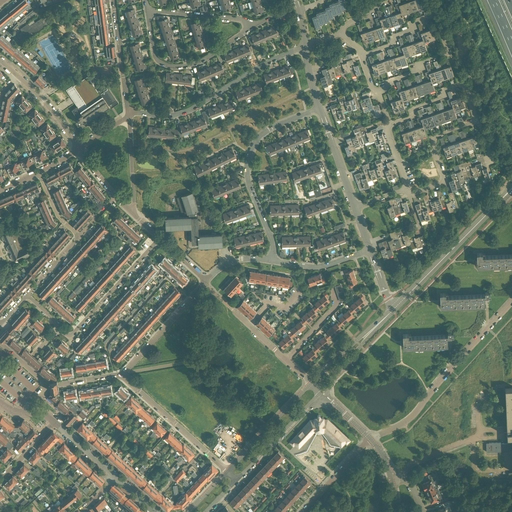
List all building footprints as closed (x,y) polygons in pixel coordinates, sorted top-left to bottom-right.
[(25,0),(22,0),(21,2),(26,9),(30,5),(25,0)] [(334,2),(338,13),(343,11),(342,9),(339,0),(339,1),(334,2)] [(342,9),(347,7),(344,0),(338,0),(339,1),(339,0),(342,9)] [(399,8),(402,15),(407,13),(404,3),(401,4),(399,0),(396,0),(397,1),(399,8)] [(407,13),(413,11),(408,0),(406,0),(407,2),(404,3),(407,13)] [(408,0),(413,11),(418,9),(414,0),(412,0),(411,0),(408,0)] [(414,0),(418,9),(419,12),(424,10),(422,3),(421,1),(421,0),(414,0)] [(21,2),(17,5),(23,12),(26,9),(21,2)] [(232,8),(230,2),(222,4),(224,11),(229,9),(232,8)] [(333,15),(333,14),(338,13),(334,2),(329,4),(330,6),(333,15)] [(17,5),(13,8),(19,15),(23,12),(17,5)] [(262,5),(253,8),(255,14),(261,12),(264,11),(262,5)] [(329,18),(334,16),(333,14),(333,15),(330,6),(325,8),(326,10),(329,18)] [(394,25),(399,23),(395,14),(392,15),(391,10),(392,10),(390,6),(387,7),(388,11),(389,11),(394,25)] [(9,11),(15,18),(19,15),(13,8),(9,11)] [(404,21),(402,15),(399,8),(397,8),(399,12),(395,14),(399,23),(404,21)] [(128,18),(136,15),(134,9),(131,10),(126,11),(128,18)] [(321,11),(325,22),(330,20),(329,18),(326,10),(321,11)] [(9,11),(5,14),(11,21),(15,18),(9,11)] [(320,24),(320,23),(325,22),(321,11),(316,13),(317,15),(320,24)] [(388,27),(394,25),(389,11),(388,11),(386,12),(388,16),(385,17),(388,27)] [(5,14),(1,18),(7,25),(11,21),(5,14)] [(378,15),(378,17),(380,22),(383,29),(388,27),(385,17),(382,18),(380,14),(378,15)] [(46,15),(30,26),(28,23),(20,29),(22,32),(25,37),(26,38),(51,21),(46,15)] [(138,21),(136,15),(128,18),(130,24),(138,21)] [(317,15),(312,17),(316,27),(321,25),(320,23),(320,24),(317,15)] [(385,36),(383,29),(380,22),(378,17),(375,18),(377,25),(375,25),(376,28),(380,38),(385,36)] [(164,19),(159,20),(161,27),(169,24),(167,18),(164,19)] [(138,21),(130,24),(131,30),(140,27),(138,21)] [(193,30),(201,27),(199,21),(196,22),(191,23),(193,30)] [(365,32),(369,41),(374,40),(369,26),(368,21),(365,22),(366,27),(367,26),(369,30),(365,32)] [(171,30),(169,24),(161,27),(163,33),(171,30)] [(374,40),(380,38),(376,28),(373,29),(372,25),(369,26),(374,40)] [(429,41),(435,39),(430,25),(427,26),(429,30),(426,31),(429,41)] [(269,28),(272,36),(278,34),(276,29),(275,26),(269,28)] [(142,33),(140,27),(131,30),(133,36),(139,35),(139,34),(142,33)] [(203,33),(201,27),(193,30),(195,36),(203,33)] [(272,36),(269,28),(263,31),(266,39),(272,36)] [(363,43),(369,41),(365,32),(363,33),(361,29),(359,30),(363,43)] [(165,39),(173,36),(171,30),(163,33),(165,39)] [(424,43),(429,41),(426,31),(423,32),(422,30),(420,31),(421,33),(424,43)] [(266,39),(263,31),(257,33),(260,41),(266,39)] [(205,39),(203,33),(195,36),(197,42),(205,39)] [(251,36),(252,38),(252,39),(254,44),(260,41),(257,33),(251,36)] [(421,40),(417,41),(421,51),(426,49),(424,43),(421,33),(420,33),(421,35),(419,36),(421,40)] [(175,42),(173,36),(165,39),(167,45),(175,42)] [(0,44),(0,45),(3,48),(9,41),(5,38),(0,44)] [(415,53),(421,51),(417,41),(414,42),(413,38),(410,39),(415,53)] [(199,48),(202,47),(207,46),(205,39),(197,42),(199,48)] [(415,53),(410,39),(408,40),(410,44),(406,45),(410,55),(415,53)] [(13,45),(9,41),(3,48),(7,52),(13,45)] [(169,51),(177,49),(175,42),(167,45),(169,51)] [(405,57),(410,55),(406,45),(404,46),(402,42),(400,43),(400,45),(405,57)] [(132,52),(140,49),(138,43),(135,44),(130,46),(132,52)] [(242,47),(245,55),(251,52),(249,47),(248,44),(242,47)] [(7,52),(11,55),(17,48),(13,45),(7,52)] [(405,57),(400,45),(397,46),(399,51),(400,51),(401,55),(398,56),(402,65),(407,64),(405,57)] [(236,49),(239,57),(245,55),(242,47),(236,49)] [(15,58),(21,51),(17,48),(11,55),(15,58)] [(396,67),(402,65),(398,56),(395,57),(394,53),(395,52),(393,48),(390,49),(391,53),(396,67)] [(142,56),(140,49),(132,52),(134,58),(142,56)] [(179,55),(177,49),(169,51),(171,58),(176,56),(179,55)] [(239,57),(236,49),(230,51),(233,59),(239,57)] [(15,58),(19,61),(24,54),(21,51),(15,58)] [(233,59),(230,51),(224,54),(225,57),(227,62),(233,59)] [(380,57),(386,71),(391,69),(388,59),(384,60),(383,56),(384,56),(382,52),(379,53),(380,57)] [(375,54),(377,59),(378,58),(380,62),(377,63),(380,73),(386,71),(380,57),(379,53),(375,54)] [(391,69),(396,67),(391,53),(389,54),(391,58),(388,59),(391,69)] [(19,61),(22,64),(28,58),(24,54),(19,61)] [(375,75),(380,73),(377,63),(374,64),(372,60),(373,60),(372,55),(368,56),(371,65),(375,75)] [(470,55),(463,58),(466,68),(468,67),(471,77),(476,75),(472,64),(473,64),(470,55)] [(136,64),(144,62),(142,56),(134,58),(136,64)] [(340,75),(349,71),(346,62),(343,63),(341,57),(335,59),(340,75)] [(32,61),(28,58),(22,64),(26,68),(31,63),(32,61)] [(335,59),(329,61),(331,67),(328,68),(331,78),(336,76),(340,75),(335,59)] [(346,62),(349,71),(351,77),(361,73),(358,64),(354,65),(352,59),(346,61),(346,62)] [(444,68),(448,77),(454,75),(449,61),(446,62),(448,66),(444,68)] [(146,68),(144,62),(136,64),(138,71),(143,69),(146,68)] [(214,65),(218,73),(224,70),(226,69),(224,64),(222,65),(220,62),(214,65)] [(432,83),(437,81),(434,71),(431,72),(429,68),(430,67),(429,63),(425,65),(429,76),(432,83)] [(208,67),(212,75),(218,73),(214,65),(208,67)] [(437,70),(434,71),(437,81),(443,79),(438,65),(435,66),(437,70)] [(443,79),(448,77),(444,68),(441,69),(441,66),(440,65),(438,65),(443,79)] [(38,69),(34,66),(30,71),(34,74),(38,69)] [(291,74),(290,73),(294,71),(292,67),(289,68),(288,66),(281,68),(285,76),(291,74)] [(212,75),(208,67),(203,70),(206,78),(212,75)] [(285,76),(281,68),(276,70),(279,78),(285,76)] [(333,83),(331,78),(328,68),(327,68),(321,70),(324,76),(320,78),(323,87),(333,83)] [(206,78),(203,70),(197,72),(198,75),(200,80),(206,78)] [(279,78),(276,70),(270,72),(273,80),(279,78)] [(34,81),(38,84),(44,78),(40,74),(40,75),(38,72),(33,77),(36,79),(34,81)] [(266,83),(273,80),(270,72),(264,75),(265,78),(264,78),(265,78),(262,79),(264,84),(266,83)] [(185,75),(184,83),(191,84),(193,84),(194,78),(192,77),(192,76),(185,75)] [(78,87),(70,93),(78,106),(72,110),(74,114),(73,115),(78,124),(80,123),(83,127),(89,123),(88,121),(109,107),(111,108),(119,103),(106,84),(97,89),(88,76),(76,84),(78,87)] [(429,92),(434,90),(432,83),(429,76),(427,76),(428,81),(425,82),(429,92)] [(48,82),(44,78),(38,84),(41,88),(48,82)] [(136,86),(145,84),(143,78),(140,78),(134,80),(136,86)] [(424,94),(429,92),(425,82),(422,83),(421,79),(419,80),(424,94)] [(418,95),(424,94),(419,80),(416,80),(418,85),(415,86),(418,95)] [(402,101),(407,100),(408,99),(404,89),(401,91),(399,86),(400,85),(399,82),(395,83),(397,87),(398,89),(402,101)] [(253,85),(256,93),(263,91),(262,88),(264,88),(263,83),(260,84),(260,83),(253,85)] [(408,99),(413,97),(408,83),(406,84),(407,88),(404,89),(408,99)] [(410,83),(408,83),(413,97),(418,95),(415,86),(412,87),(410,83)] [(21,90),(14,84),(11,88),(16,93),(17,91),(18,93),(21,90)] [(70,93),(78,87),(76,84),(67,90),(70,93)] [(147,90),(145,84),(136,86),(138,92),(147,90)] [(256,93),(253,85),(247,87),(251,95),(256,93)] [(251,95),(247,87),(242,89),(245,98),(251,95)] [(7,92),(12,96),(14,97),(16,95),(15,94),(16,93),(11,88),(7,92)] [(456,99),(459,109),(460,108),(465,107),(458,88),(455,89),(459,98),(456,99)] [(245,98),(242,89),(235,92),(236,94),(233,95),(236,101),(238,100),(245,98)] [(405,108),(402,101),(398,89),(395,90),(396,95),(397,95),(399,99),(395,100),(399,110),(405,108)] [(148,96),(147,90),(138,92),(140,98),(148,96)] [(357,107),(361,106),(360,101),(356,90),(350,92),(352,98),(349,100),(352,109),(357,107)] [(449,99),(451,103),(454,111),(458,109),(459,109),(456,99),(453,100),(451,96),(452,95),(451,91),(447,92),(449,97),(449,99)] [(360,101),(361,106),(362,106),(364,111),(373,108),(376,117),(382,115),(378,104),(373,106),(368,92),(362,94),(364,101),(361,102),(360,101)] [(342,109),(343,112),(347,111),(352,109),(349,100),(345,101),(343,95),(337,97),(341,109),(342,109)] [(16,100),(21,106),(27,101),(22,96),(19,99),(18,98),(16,100)] [(148,96),(140,98),(142,105),(147,103),(150,102),(148,96)] [(394,112),(399,110),(395,100),(393,101),(391,97),(389,98),(394,112)] [(226,102),(229,110),(235,108),(233,103),(232,100),(226,102)] [(27,101),(21,106),(27,111),(29,109),(29,108),(31,106),(27,101)] [(229,110),(226,102),(220,104),(223,112),(229,110)] [(454,111),(451,103),(449,104),(450,108),(447,109),(451,119),(456,117),(454,111)] [(214,107),(217,115),(223,112),(220,104),(214,107)] [(336,104),(330,106),(335,121),(345,118),(343,112),(342,109),(341,109),(338,110),(336,104)] [(445,121),(451,119),(447,109),(444,110),(443,106),(440,107),(445,121)] [(206,113),(206,114),(208,118),(211,117),(217,115),(214,107),(208,109),(209,112),(206,113)] [(440,123),(445,121),(440,107),(438,108),(440,112),(436,113),(440,123)] [(34,119),(39,115),(35,109),(32,112),(31,111),(29,114),(34,119)] [(418,111),(421,121),(424,129),(429,127),(426,117),(423,118),(422,116),(421,114),(422,114),(420,110),(418,111)] [(434,125),(440,123),(436,113),(433,114),(432,110),(430,111),(434,125)] [(429,127),(434,125),(430,111),(427,112),(429,116),(426,117),(429,127)] [(203,115),(204,117),(198,119),(201,127),(207,125),(207,124),(210,123),(208,118),(206,114),(203,115)] [(39,115),(34,119),(39,125),(42,123),(41,122),(44,120),(39,115)] [(192,121),(195,129),(201,127),(198,119),(192,121)] [(195,129),(192,121),(186,124),(189,132),(195,129)] [(426,135),(424,129),(421,121),(419,122),(420,126),(417,128),(421,137),(426,135)] [(41,127),(45,134),(51,129),(47,124),(44,126),(43,125),(41,127)] [(189,132),(186,124),(180,126),(183,134),(189,132)] [(415,139),(421,137),(417,128),(414,129),(413,125),(410,126),(415,139)] [(364,143),(374,140),(370,131),(367,132),(365,126),(359,128),(364,143)] [(410,141),(415,139),(410,126),(408,126),(410,130),(406,131),(410,141)] [(470,133),(471,132),(473,137),(469,138),(473,148),(479,146),(474,133),(477,132),(477,131),(474,132),(472,127),(469,128),(470,133)] [(355,146),(364,143),(359,128),(356,129),(353,130),(355,136),(352,137),(355,146)] [(370,131),(374,140),(376,145),(385,142),(382,133),(378,134),(376,128),(370,130),(370,131)] [(400,129),(405,143),(410,141),(406,131),(404,133),(402,128),(400,129)] [(51,129),(45,134),(50,140),(53,138),(52,137),(55,135),(51,129)] [(300,133),(303,141),(310,138),(308,133),(307,133),(306,130),(300,133)] [(293,135),(296,144),(303,141),(300,133),(293,135)] [(456,153),(462,151),(458,142),(456,143),(454,138),(455,138),(453,134),(450,135),(456,153)] [(296,144),(293,135),(287,138),(290,146),(296,144)] [(451,155),(456,153),(450,135),(448,136),(449,140),(450,140),(451,144),(448,145),(451,155)] [(462,151),(467,150),(463,135),(460,136),(462,140),(458,142),(462,151)] [(467,150),(473,148),(469,138),(466,139),(465,135),(463,135),(467,150)] [(344,146),(347,155),(357,152),(355,146),(352,137),(345,139),(348,145),(344,146)] [(62,138),(56,142),(60,148),(65,144),(63,141),(64,141),(64,140),(63,138),(62,138)] [(290,146),(287,138),(280,141),(283,149),(290,146)] [(274,143),(277,151),(283,149),(280,141),(274,143)] [(54,152),(60,148),(56,142),(50,146),(54,152)] [(444,142),(441,143),(446,157),(451,155),(448,145),(445,146),(444,142)] [(277,151),(274,143),(267,146),(268,149),(270,154),(277,151)] [(41,149),(38,151),(42,159),(47,156),(43,150),(42,150),(41,149)] [(226,152),(230,160),(236,157),(234,152),(233,152),(232,149),(226,152)] [(32,155),(33,158),(35,157),(37,161),(42,159),(38,151),(35,152),(35,154),(32,155)] [(230,160),(226,152),(219,155),(223,163),(230,160)] [(28,155),(24,157),(28,165),(33,163),(31,158),(33,158),(32,155),(28,157),(28,155)] [(213,158),(217,166),(223,163),(219,155),(213,158)] [(23,167),(28,165),(24,157),(21,159),(22,160),(18,161),(19,164),(21,163),(23,167)] [(217,166),(213,158),(207,162),(211,169),(217,166)] [(386,174),(385,170),(380,158),(374,161),(377,167),(373,168),(376,177),(381,176),(386,174)] [(18,161),(12,165),(15,171),(20,169),(18,165),(19,164),(18,161)] [(386,174),(388,180),(397,176),(392,161),(386,163),(388,169),(385,170),(386,174)] [(469,178),(478,175),(475,166),(472,167),(469,161),(464,163),(469,178)] [(201,165),(204,172),(211,169),(207,162),(201,165)] [(322,162),(312,166),(315,174),(322,172),(320,167),(324,166),(322,162)] [(10,174),(15,171),(12,165),(11,163),(8,165),(8,166),(7,167),(10,174)] [(376,177),(373,168),(370,169),(367,163),(361,165),(366,177),(367,181),(372,179),(376,177)] [(469,178),(464,163),(457,165),(460,171),(456,172),(461,187),(463,190),(465,189),(463,184),(470,181),(469,178)] [(475,166),(478,175),(480,181),(485,179),(490,177),(487,168),(483,169),(481,163),(475,165),(475,166)] [(69,175),(73,174),(73,172),(69,164),(64,167),(68,174),(68,173),(69,175)] [(204,172),(201,165),(194,168),(196,171),(195,171),(198,176),(204,172)] [(312,166),(305,168),(308,176),(315,174),(312,166)] [(68,174),(64,167),(60,170),(63,176),(68,174)] [(75,172),(74,172),(74,174),(77,177),(78,176),(79,176),(85,171),(81,167),(75,172)] [(301,179),(308,176),(305,168),(299,171),(301,179)] [(63,176),(60,170),(55,172),(59,179),(63,176)] [(88,176),(85,171),(79,176),(82,180),(88,176)] [(279,172),(280,181),(287,180),(287,174),(286,174),(286,171),(279,172)] [(295,181),(301,179),(299,171),(292,173),(293,176),(295,181)] [(461,187),(456,172),(456,171),(450,174),(452,180),(449,181),(452,190),(461,187)] [(59,179),(55,172),(50,175),(54,181),(59,179)] [(280,181),(279,172),(272,173),(273,182),(280,181)] [(354,174),(356,180),(360,190),(369,186),(367,181),(366,177),(362,178),(360,172),(354,174)] [(273,182),(272,173),(265,174),(266,183),(273,182)] [(266,183),(265,174),(258,175),(258,178),(259,184),(266,183)] [(54,181),(50,175),(45,178),(50,186),(53,184),(54,186),(56,185),(56,183),(55,184),(53,182),(54,181)] [(92,180),(88,176),(82,180),(86,185),(92,180)] [(231,181),(234,189),(241,186),(239,181),(238,181),(237,179),(231,181)] [(86,185),(88,188),(89,189),(95,184),(92,180),(86,185)] [(234,189),(231,181),(224,184),(228,192),(234,189)] [(39,182),(31,186),(34,192),(35,192),(39,201),(43,199),(41,195),(39,196),(38,194),(39,193),(38,193),(40,192),(41,192),(43,191),(39,182)] [(91,190),(92,192),(93,193),(99,188),(95,184),(89,189),(91,190)] [(228,192),(224,184),(218,187),(221,195),(228,192)] [(31,186),(26,188),(29,195),(34,192),(31,186)] [(221,195),(218,187),(211,190),(212,193),(214,198),(221,195)] [(21,190),(24,197),(29,195),(26,188),(21,190)] [(55,197),(62,194),(61,193),(63,193),(61,188),(52,192),(55,197)] [(93,193),(95,196),(94,198),(95,199),(102,193),(99,188),(93,193)] [(314,194),(315,197),(322,195),(320,188),(313,190),(314,194)] [(438,209),(447,206),(446,202),(445,200),(441,189),(436,191),(438,196),(437,196),(438,199),(434,200),(438,209)] [(21,190),(16,193),(19,199),(24,197),(21,190)] [(447,206),(449,212),(459,208),(453,191),(448,193),(449,198),(445,200),(446,202),(447,206)] [(16,193),(10,195),(14,202),(19,199),(16,193)] [(95,206),(100,210),(106,204),(102,203),(101,201),(106,197),(102,193),(95,199),(97,201),(98,203),(98,204),(97,203),(95,206)] [(55,197),(57,203),(64,200),(62,194),(55,197)] [(422,196),(427,209),(428,213),(433,211),(438,209),(434,200),(431,201),(430,199),(429,199),(427,194),(422,196)] [(5,197),(8,204),(14,202),(10,195),(5,197)] [(409,210),(406,201),(402,202),(400,196),(394,198),(400,213),(409,210)] [(5,197),(0,200),(3,206),(8,204),(5,197)] [(324,201),(327,209),(334,206),(332,201),(331,198),(324,201)] [(400,213),(394,198),(388,200),(390,206),(387,207),(390,217),(400,213)] [(40,207),(47,204),(45,199),(36,203),(37,205),(36,205),(37,206),(37,208),(40,207)] [(57,203),(60,208),(67,205),(64,200),(57,203)] [(327,209),(324,201),(318,203),(320,211),(327,209)] [(167,206),(172,222),(172,223),(173,223),(174,223),(188,222),(189,225),(189,228),(191,235),(192,236),(193,236),(208,235),(208,234),(209,234),(210,234),(210,233),(211,233),(211,232),(210,230),(207,220),(207,214),(207,213),(206,213),(206,212),(205,212),(196,213),(193,203),(193,202),(192,202),(191,202),(170,203),(170,204),(169,204),(168,204),(168,205),(167,205),(167,206)] [(320,211),(318,203),(311,205),(314,213),(320,211)] [(430,218),(428,213),(427,209),(423,210),(422,208),(421,208),(420,203),(415,205),(421,222),(425,220),(430,218)] [(42,213),(49,210),(47,204),(40,207),(41,210),(39,211),(39,212),(40,213),(42,212),(42,213)] [(242,207),(245,215),(252,213),(250,207),(249,204),(242,207)] [(60,208),(62,214),(68,209),(67,205),(60,208)] [(314,213),(311,205),(304,208),(305,211),(307,216),(314,213)] [(245,215),(242,207),(236,209),(239,217),(245,215)] [(67,218),(72,213),(68,209),(62,214),(67,218)] [(239,217),(236,209),(229,212),(232,220),(239,217)] [(49,210),(42,213),(44,218),(51,215),(49,210)] [(88,210),(84,214),(89,219),(93,215),(88,210)] [(232,220),(229,212),(222,214),(224,217),(223,217),(225,222),(232,220)] [(86,223),(89,219),(84,214),(80,218),(86,223)] [(47,224),(54,220),(51,215),(44,218),(47,224)] [(113,220),(117,224),(122,219),(118,215),(116,218),(114,216),(112,219),(114,220),(113,220)] [(76,220),(75,220),(82,227),(86,223),(80,218),(77,221),(76,220)] [(126,222),(122,219),(117,224),(119,225),(117,227),(120,229),(126,222)] [(54,220),(47,224),(52,229),(57,223),(54,220)] [(79,231),(82,227),(75,220),(74,222),(72,225),(79,231)] [(126,222),(120,229),(122,231),(123,230),(125,231),(129,226),(126,222)] [(98,229),(103,234),(104,232),(106,233),(108,231),(101,225),(98,229)] [(133,229),(129,226),(125,231),(126,232),(125,234),(127,236),(133,229)] [(59,232),(59,233),(67,240),(71,236),(64,229),(62,231),(62,230),(61,231),(60,229),(58,231),(59,232)] [(101,235),(103,234),(98,229),(94,233),(101,239),(103,237),(101,235)] [(137,233),(133,229),(127,236),(129,238),(128,239),(130,240),(132,238),(137,233)] [(410,243),(407,234),(403,235),(401,229),(395,231),(400,246),(410,243)] [(336,235),(339,243),(346,240),(345,237),(348,235),(347,231),(343,232),(336,235)] [(400,246),(395,231),(389,233),(391,239),(388,240),(391,250),(400,246)] [(407,234),(410,243),(413,252),(423,248),(422,245),(425,244),(422,235),(419,237),(418,236),(415,237),(413,231),(407,233),(407,234)] [(15,261),(17,260),(22,258),(24,258),(28,256),(28,254),(29,254),(25,246),(22,247),(20,243),(22,242),(24,238),(22,235),(19,234),(16,235),(15,233),(11,235),(10,232),(3,235),(3,236),(2,236),(2,238),(4,242),(5,243),(6,242),(8,246),(7,246),(6,248),(8,252),(10,252),(11,252),(12,254),(11,254),(10,256),(12,260),(13,260),(15,260),(15,261)] [(254,233),(256,242),(264,240),(262,235),(261,232),(254,233)] [(58,239),(63,244),(67,240),(59,233),(56,235),(57,236),(56,237),(58,239)] [(101,239),(94,233),(91,237),(96,241),(97,240),(99,241),(101,239)] [(137,233),(132,238),(130,240),(132,242),(133,241),(135,243),(141,236),(137,233)] [(256,242),(254,233),(248,235),(249,243),(256,242)] [(249,243),(248,235),(241,237),(243,245),(249,243)] [(329,237),(332,245),(339,243),(336,235),(329,237)] [(96,241),(91,237),(87,241),(94,246),(96,244),(95,243),(96,241)] [(243,245),(241,237),(234,238),(234,241),(235,247),(243,245)] [(332,245),(329,237),(323,239),(326,247),(332,245)] [(63,244),(58,239),(54,243),(59,248),(63,244)] [(326,247),(323,239),(316,242),(317,245),(319,250),(326,247)] [(378,243),(380,250),(384,259),(393,255),(391,250),(388,240),(378,243)] [(87,241),(84,244),(89,249),(90,248),(92,249),(94,246),(87,241)] [(50,247),(50,248),(56,253),(59,248),(54,243),(50,247)] [(81,248),(87,254),(89,252),(88,251),(89,249),(84,244),(81,248)] [(129,244),(127,247),(126,248),(132,254),(136,250),(129,244)] [(52,257),(56,253),(50,248),(50,247),(49,245),(47,247),(47,246),(47,247),(45,250),(47,251),(46,252),(52,257)] [(87,254),(81,248),(77,252),(82,257),(84,255),(85,256),(87,254)] [(129,258),(132,254),(126,248),(122,252),(129,258)] [(40,255),(40,254),(48,261),(52,257),(46,252),(44,250),(42,253),(42,252),(42,253),(40,252),(39,254),(40,255)] [(41,258),(38,260),(44,265),(48,261),(40,254),(40,255),(39,254),(37,252),(38,252),(36,251),(35,253),(41,258)] [(77,252),(74,256),(80,262),(82,259),(81,258),(82,257),(77,252)] [(125,262),(129,258),(122,252),(120,254),(118,252),(116,254),(120,257),(125,262)] [(511,254),(484,255),(482,256),(482,253),(476,253),(477,266),(511,265),(511,254)] [(74,256),(70,260),(75,264),(77,263),(78,264),(80,262),(74,256)] [(115,260),(122,266),(125,262),(120,257),(119,259),(117,257),(115,260)] [(162,269),(163,268),(164,267),(168,262),(164,258),(161,261),(160,263),(162,265),(160,267),(160,268),(162,269)] [(38,260),(35,265),(40,270),(44,265),(38,260)] [(75,264),(70,260),(67,263),(73,269),(75,267),(74,266),(75,264)] [(118,269),(122,266),(115,260),(114,262),(113,261),(111,263),(112,264),(118,269)] [(163,268),(164,269),(164,270),(166,272),(172,265),(168,262),(164,267),(163,268)] [(71,272),(73,269),(67,263),(63,267),(68,272),(70,270),(71,272)] [(115,273),(118,269),(112,264),(109,267),(108,267),(115,273)] [(35,265),(31,269),(36,274),(40,270),(35,265)] [(111,277),(115,273),(108,267),(109,267),(107,265),(105,267),(103,269),(105,271),(106,272),(111,277)] [(151,265),(148,268),(153,273),(156,269),(157,269),(156,269),(158,267),(157,267),(155,265),(154,266),(151,265)] [(166,272),(168,274),(170,275),(176,269),(172,265),(166,272)] [(60,271),(66,277),(68,275),(67,273),(68,272),(63,267),(60,271)] [(152,275),(153,273),(148,268),(144,272),(151,278),(153,276),(152,275)] [(25,271),(27,273),(33,278),(36,274),(31,269),(29,271),(27,269),(26,270),(25,271)] [(180,272),(176,269),(170,275),(174,279),(180,272)] [(348,278),(355,276),(353,270),(348,272),(347,269),(343,271),(344,273),(346,273),(348,278)] [(64,279),(66,277),(60,271),(56,275),(62,279),(63,278),(64,279)] [(111,277),(106,272),(105,271),(101,275),(108,281),(111,277)] [(144,272),(141,276),(147,282),(149,280),(151,278),(144,272)] [(183,276),(180,272),(174,279),(176,281),(177,279),(179,281),(183,276)] [(27,273),(23,277),(29,282),(33,278),(27,273)] [(314,276),(316,283),(322,281),(322,283),(325,282),(324,278),(321,279),(320,274),(314,276)] [(62,279),(56,275),(53,279),(59,284),(62,282),(60,281),(62,279)] [(104,285),(108,281),(101,275),(98,279),(104,285)] [(141,276),(138,280),(144,286),(146,283),(147,282),(141,276)] [(187,279),(183,276),(179,281),(183,285),(183,284),(184,285),(187,283),(185,282),(187,279)] [(236,276),(232,281),(239,287),(243,283),(236,276)] [(316,283),(314,276),(308,278),(309,283),(307,284),(308,288),(311,287),(311,285),(316,283)] [(355,276),(348,278),(349,284),(348,285),(349,288),(350,287),(352,286),(353,286),(352,284),(357,282),(355,276)] [(23,277),(20,281),(19,282),(25,287),(29,282),(23,277)] [(59,284),(53,279),(50,283),(55,287),(56,285),(57,287),(59,284)] [(98,279),(95,282),(101,288),(104,285),(98,279)] [(21,291),(25,287),(19,282),(20,281),(18,280),(17,281),(14,284),(15,286),(21,291)] [(142,288),(144,286),(138,280),(134,284),(141,290),(142,289),(141,289),(142,288)] [(232,281),(228,285),(235,291),(239,287),(232,281)] [(14,284),(12,282),(10,284),(12,285),(12,286),(10,288),(12,290),(17,295),(21,291),(15,286),(14,284)] [(98,292),(101,288),(95,282),(93,285),(91,286),(98,292)] [(50,283),(46,286),(53,292),(55,290),(53,289),(55,287),(50,283)] [(134,284),(131,287),(137,293),(139,291),(140,292),(141,290),(134,284)] [(224,289),(231,296),(235,291),(228,285),(224,289)] [(46,286),(43,290),(48,295),(49,293),(51,294),(53,292),(46,286)] [(94,296),(98,292),(91,286),(90,288),(88,290),(94,296)] [(134,297),(135,296),(137,293),(131,287),(127,291),(134,297)] [(174,287),(172,289),(171,291),(177,297),(181,293),(174,287)] [(7,292),(6,293),(8,294),(13,299),(17,295),(12,290),(11,291),(10,289),(8,291),(7,291),(6,292),(7,292)] [(87,294),(86,295),(91,300),(94,296),(88,290),(86,292),(87,294)] [(127,291),(124,295),(130,301),(134,297),(127,291)] [(174,300),(177,297),(171,291),(169,292),(167,295),(174,300)] [(324,295),(319,299),(324,305),(329,301),(326,297),(328,295),(325,292),(323,294),(324,295)] [(485,294),(447,296),(445,296),(445,293),(440,293),(440,307),(484,305),(484,297),(488,297),(488,296),(491,296),(490,294),(488,294),(488,292),(485,292),(485,294)] [(87,303),(91,300),(86,295),(85,293),(81,298),(87,303)] [(8,294),(4,299),(10,304),(13,299),(8,294)] [(356,301),(360,307),(365,303),(362,299),(364,297),(361,294),(359,296),(360,297),(356,301)] [(47,301),(51,305),(56,300),(54,298),(56,297),(53,295),(52,296),(51,296),(48,298),(49,299),(47,301)] [(120,299),(125,303),(127,305),(130,301),(124,295),(120,299)] [(174,300),(167,295),(165,297),(164,299),(165,300),(170,304),(174,300)] [(84,307),(87,303),(81,298),(79,300),(80,301),(79,303),(84,307)] [(6,308),(10,304),(4,299),(0,303),(6,308)] [(117,303),(123,308),(127,305),(125,303),(120,299),(117,303)] [(170,304),(165,300),(164,299),(160,302),(167,308),(170,304)] [(319,309),(324,305),(319,299),(314,303),(316,305),(315,307),(317,310),(319,308),(319,309)] [(51,305),(55,308),(61,302),(59,300),(57,301),(57,300),(56,300),(51,305)] [(241,311),(248,304),(244,300),(237,307),(241,311)] [(351,309),(353,312),(355,311),(360,307),(356,301),(351,305),(352,307),(351,309)] [(59,312),(63,306),(62,305),(63,304),(61,302),(55,308),(59,312)] [(163,312),(167,308),(160,302),(158,305),(157,306),(163,312)] [(74,305),(80,311),(84,307),(79,303),(77,304),(76,303),(74,305)] [(113,306),(119,311),(120,312),(123,308),(117,303),(113,306)] [(241,311),(246,315),(252,308),(248,304),(241,311)] [(59,312),(63,315),(69,309),(66,307),(65,308),(63,306),(59,312)] [(113,306),(110,310),(116,316),(120,312),(119,311),(113,306)] [(163,312),(157,306),(156,307),(153,310),(160,316),(163,312)] [(315,311),(317,310),(315,307),(313,308),(312,308),(307,312),(312,318),(317,314),(315,311)] [(252,308),(246,315),(250,319),(256,312),(252,308)] [(25,309),(22,313),(27,318),(31,314),(30,313),(32,312),(29,309),(28,311),(25,309)] [(63,315),(67,318),(71,313),(70,312),(71,311),(69,309),(63,315)] [(343,314),(348,320),(353,316),(351,313),(353,312),(351,309),(349,310),(348,310),(343,314)] [(116,316),(110,310),(107,314),(113,320),(116,316)] [(157,320),(160,316),(153,310),(151,312),(153,313),(152,315),(151,315),(157,320)] [(307,322),(312,318),(307,312),(301,318),(305,323),(307,322)] [(22,313),(18,317),(25,323),(27,320),(26,319),(27,318),(22,313)] [(71,313),(67,318),(71,322),(76,315),(74,313),(73,315),(71,313)] [(153,323),(157,320),(151,315),(152,315),(150,313),(147,318),(153,323)] [(107,314),(103,318),(110,324),(113,320),(107,314)] [(348,320),(343,314),(338,318),(340,320),(339,322),(341,325),(343,323),(343,324),(348,320)] [(18,317),(15,320),(20,325),(22,324),(23,325),(25,323),(18,317)] [(255,324),(260,328),(266,321),(262,317),(255,324)] [(110,324),(103,318),(100,322),(106,327),(110,324)] [(150,327),(153,323),(147,318),(145,320),(143,321),(150,327)] [(300,321),(295,325),(300,331),(305,327),(303,324),(305,323),(301,318),(299,319),(300,321)] [(36,328),(40,322),(36,319),(31,325),(33,328),(34,326),(36,328)] [(20,325),(15,320),(11,324),(11,325),(18,330),(20,328),(19,327),(20,325)] [(143,321),(140,325),(146,331),(150,327),(143,321)] [(264,332),(271,324),(266,321),(260,328),(264,332)] [(40,322),(36,328),(40,331),(41,332),(44,330),(42,328),(44,326),(40,322)] [(100,322),(96,325),(103,331),(106,327),(100,322)] [(331,327),(336,333),(341,329),(339,326),(341,325),(339,322),(337,323),(336,323),(331,327)] [(6,329),(0,336),(0,337),(5,342),(6,341),(10,336),(11,337),(13,335),(16,338),(18,335),(21,332),(20,332),(18,330),(11,325),(10,324),(6,329)] [(271,324),(264,332),(268,336),(275,328),(271,324)] [(96,325),(93,329),(99,335),(101,333),(103,331),(96,325)] [(143,335),(146,331),(140,325),(138,327),(137,326),(135,328),(136,329),(143,335)] [(295,335),(300,331),(295,325),(289,331),(291,333),(293,336),(295,335)] [(328,333),(327,335),(329,338),(331,336),(331,337),(336,333),(331,327),(326,331),(328,333)] [(96,339),(98,337),(99,335),(93,329),(89,333),(96,339)] [(136,329),(133,333),(139,339),(143,335),(136,329)] [(31,335),(30,337),(35,341),(39,337),(32,331),(30,334),(31,335)] [(403,347),(447,345),(447,337),(451,337),(453,336),(453,334),(451,334),(451,332),(447,332),(448,335),(408,336),(408,334),(403,334),(403,348),(403,347)] [(89,333),(86,337),(91,341),(92,340),(94,341),(96,339),(89,333)] [(136,342),(139,339),(133,333),(131,335),(129,336),(136,342)] [(288,334),(283,338),(288,344),(293,340),(291,338),(293,336),(291,333),(289,334),(288,334)] [(32,348),(18,335),(16,338),(13,335),(11,337),(10,336),(6,341),(28,361),(50,381),(50,384),(51,386),(51,392),(52,392),(47,397),(55,404),(67,415),(64,419),(69,424),(76,416),(79,413),(81,410),(82,409),(83,409),(81,407),(80,408),(76,405),(75,407),(73,405),(71,403),(68,400),(66,399),(65,398),(63,398),(61,400),(57,396),(59,394),(58,390),(59,390),(58,385),(57,381),(57,380),(56,380),(56,377),(51,373),(40,363),(42,362),(38,359),(38,360),(33,355),(29,351),(32,348)] [(327,339),(329,338),(327,335),(325,336),(324,336),(319,340),(324,346),(329,342),(327,339)] [(136,342),(129,336),(128,338),(126,340),(133,346),(136,342)] [(32,345),(35,341),(30,337),(29,338),(27,337),(25,339),(32,345)] [(90,343),(91,341),(86,337),(82,341),(89,346),(91,344),(90,343)] [(283,348),(288,344),(283,338),(278,342),(283,348)] [(129,350),(133,346),(126,340),(124,343),(123,344),(129,350)] [(315,348),(317,351),(319,350),(324,346),(319,340),(314,344),(316,346),(315,348)] [(61,350),(65,345),(61,341),(59,343),(58,342),(55,345),(57,346),(57,347),(61,350)] [(82,341),(79,344),(84,349),(85,350),(89,346),(82,341)] [(84,349),(79,344),(75,348),(78,350),(76,352),(79,354),(80,353),(81,353),(84,349)] [(126,354),(129,350),(123,344),(121,345),(119,348),(126,354)] [(69,349),(65,345),(61,350),(62,351),(61,353),(63,355),(69,349)] [(51,348),(47,352),(52,357),(53,355),(55,356),(57,354),(51,348)] [(122,358),(126,354),(119,348),(116,352),(122,358)] [(312,349),(307,353),(312,359),(317,355),(315,352),(317,351),(315,348),(313,349),(312,349)] [(51,358),(52,357),(47,352),(43,356),(50,362),(52,359),(51,358)] [(122,358),(116,352),(112,356),(114,357),(112,359),(115,361),(116,359),(119,362),(122,358)] [(307,363),(312,359),(307,353),(302,357),(307,363)] [(120,396),(125,391),(121,387),(119,389),(117,388),(115,390),(116,392),(120,396)] [(506,411),(507,428),(507,443),(501,443),(501,442),(486,443),(486,452),(501,451),(501,450),(511,449),(511,472),(508,472),(509,480),(511,480),(511,388),(505,389),(506,411)] [(129,394),(125,391),(120,396),(122,397),(120,398),(123,401),(129,394)] [(127,406),(130,409),(136,401),(131,396),(126,403),(128,405),(127,406)] [(136,412),(141,407),(142,406),(136,401),(130,409),(132,411),(133,410),(136,412)] [(136,412),(141,416),(146,411),(141,407),(136,412)] [(81,420),(87,413),(82,409),(81,410),(79,413),(76,416),(81,420)] [(150,415),(146,411),(141,416),(145,420),(150,415)] [(150,415),(145,420),(143,422),(145,424),(147,422),(149,424),(154,419),(150,415)] [(347,444),(350,440),(327,419),(323,420),(323,418),(320,418),(320,417),(320,416),(320,415),(319,415),(318,415),(317,415),(317,416),(317,418),(314,418),(314,420),(310,421),(289,443),(293,446),(290,450),(296,456),(307,451),(317,434),(322,433),(330,446),(339,448),(340,449),(344,445),(345,445),(346,444),(347,444)] [(7,419),(0,426),(5,430),(6,429),(9,432),(9,431),(10,432),(6,437),(6,438),(8,436),(12,432),(12,431),(16,431),(16,426),(14,426),(7,419)] [(24,431),(27,434),(32,438),(38,432),(24,419),(18,426),(16,426),(16,431),(12,431),(12,432),(8,436),(11,439),(17,433),(23,433),(24,431)] [(150,436),(152,437),(155,434),(156,432),(162,426),(157,422),(152,428),(154,430),(152,432),(153,433),(150,436)] [(77,429),(82,434),(89,426),(86,424),(85,425),(83,423),(77,429)] [(88,438),(92,433),(95,430),(92,428),(91,429),(89,426),(82,434),(87,438),(88,438)] [(162,426),(156,432),(158,433),(161,436),(166,430),(162,426)] [(8,439),(6,438),(6,437),(0,431),(0,441),(3,445),(4,444),(8,440),(8,439)] [(55,454),(59,449),(53,444),(56,440),(60,443),(63,440),(53,431),(38,448),(43,453),(47,449),(47,450),(49,448),(55,454)] [(169,442),(174,436),(170,432),(165,438),(169,442)] [(92,433),(88,438),(93,442),(97,437),(92,433)] [(20,451),(32,438),(27,434),(24,437),(20,435),(16,439),(19,442),(15,446),(20,451)] [(174,446),(179,440),(174,436),(169,442),(174,446)] [(92,443),(97,447),(104,440),(101,437),(100,439),(98,437),(97,437),(93,442),(92,443)] [(13,444),(8,440),(4,444),(9,449),(13,444)] [(106,442),(104,440),(97,447),(102,452),(103,451),(108,445),(105,443),(106,442)] [(183,444),(179,440),(174,446),(178,450),(183,444)] [(64,443),(59,449),(61,452),(60,453),(63,455),(69,448),(64,443)] [(184,444),(183,444),(178,450),(181,452),(180,454),(182,456),(189,449),(184,444)] [(103,451),(108,455),(113,450),(108,445),(103,451)] [(3,449),(1,451),(8,458),(12,453),(7,448),(5,451),(3,449)] [(69,459),(74,453),(75,453),(69,448),(63,455),(65,457),(66,456),(69,459)] [(189,449),(182,456),(185,458),(186,457),(189,460),(194,453),(189,449)] [(0,450),(0,454),(1,455),(0,455),(0,458),(4,462),(8,458),(1,451),(1,450),(0,450)] [(36,450),(32,455),(37,459),(39,457),(41,455),(36,450)] [(107,456),(112,461),(119,453),(116,451),(115,452),(113,450),(108,455),(107,456)] [(278,451),(274,456),(280,462),(284,457),(278,451)] [(49,452),(44,457),(48,461),(54,454),(52,452),(50,453),(49,452)] [(74,453),(69,459),(74,463),(79,457),(74,453)] [(117,465),(123,459),(120,457),(121,456),(119,453),(112,461),(117,465)] [(33,464),(34,463),(37,460),(37,459),(32,455),(28,459),(33,464)] [(274,456),(269,460),(275,466),(280,462),(274,456)] [(39,457),(37,459),(37,460),(45,467),(47,464),(39,457)] [(79,457),(74,463),(76,465),(75,466),(78,469),(84,461),(79,457)] [(117,465),(122,470),(129,462),(127,460),(125,461),(123,459),(117,465)] [(271,471),(275,466),(269,460),(265,465),(271,471)] [(84,461),(78,469),(80,471),(81,470),(84,472),(89,466),(84,461)] [(127,474),(133,468),(131,466),(132,465),(129,462),(122,470),(127,474)] [(35,469),(34,469),(39,474),(42,471),(37,466),(34,463),(33,464),(31,466),(35,469)] [(24,464),(20,468),(25,473),(29,469),(24,464)] [(206,468),(213,475),(218,469),(212,464),(209,467),(208,465),(206,468)] [(261,470),(267,475),(271,471),(265,465),(261,470)] [(84,472),(89,476),(94,471),(89,466),(84,472)] [(208,480),(213,475),(206,468),(204,467),(203,468),(202,469),(204,470),(203,471),(205,472),(202,474),(208,479),(208,480)] [(20,468),(16,473),(21,478),(23,475),(25,473),(20,468)] [(127,474),(133,479),(139,472),(137,470),(136,471),(133,468),(127,474)] [(306,468),(304,470),(313,478),(315,476),(306,468)] [(94,470),(94,471),(89,476),(91,478),(90,480),(93,482),(99,475),(94,470)] [(177,482),(185,473),(182,470),(174,479),(177,482)] [(267,475),(261,470),(256,474),(262,480),(267,475)] [(138,484),(138,483),(143,478),(141,475),(142,474),(139,472),(133,479),(138,484)] [(25,473),(23,475),(29,480),(31,482),(33,480),(30,478),(31,478),(28,476),(25,473)] [(203,484),(208,479),(202,474),(199,477),(197,475),(195,476),(198,479),(203,484)] [(256,474),(252,479),(258,484),(262,480),(256,474)] [(99,475),(93,482),(95,484),(96,483),(99,486),(105,479),(99,475)] [(13,476),(8,480),(14,485),(13,485),(21,493),(23,491),(16,483),(18,481),(13,476)] [(302,477),(300,480),(307,487),(311,483),(310,482),(311,482),(305,476),(303,478),(302,477)] [(143,478),(138,483),(143,487),(148,482),(143,478)] [(198,479),(194,483),(199,488),(203,484),(198,479)] [(254,489),(258,484),(252,479),(248,483),(254,489)] [(9,489),(13,485),(14,485),(8,480),(4,484),(9,489)] [(303,491),(307,487),(300,480),(297,484),(296,485),(303,491)] [(437,485),(436,481),(432,482),(431,480),(422,483),(425,490),(426,490),(437,485)] [(143,488),(148,493),(154,485),(152,483),(150,484),(148,482),(143,487),(143,488)] [(195,492),(199,488),(194,483),(190,487),(195,492)] [(248,483),(243,488),(249,494),(254,489),(248,483)] [(73,494),(76,498),(77,499),(82,495),(77,489),(79,488),(75,485),(72,487),(75,491),(72,493),(73,494)] [(157,488),(154,485),(148,493),(152,497),(153,496),(158,491),(156,489),(157,488)] [(191,497),(195,492),(190,487),(187,485),(186,486),(186,487),(189,489),(186,492),(191,497)] [(296,485),(292,490),(298,495),(303,491),(296,485)] [(428,496),(439,491),(438,488),(439,487),(438,485),(437,485),(426,490),(428,496)] [(34,493),(36,496),(37,496),(43,490),(41,487),(34,493)] [(120,493),(115,488),(109,495),(112,497),(111,498),(113,500),(120,493)] [(245,498),(249,494),(243,488),(239,492),(245,498)] [(294,500),(298,495),(292,490),(288,495),(294,500)] [(153,496),(158,501),(163,495),(160,493),(158,491),(153,496)] [(439,491),(428,496),(431,502),(442,498),(441,495),(440,495),(439,491)] [(180,496),(187,502),(192,497),(191,497),(186,492),(184,494),(182,493),(180,496)] [(245,498),(239,492),(235,497),(241,503),(245,498)] [(119,504),(124,498),(125,498),(120,493),(113,500),(116,503),(117,502),(119,504)] [(67,499),(70,503),(76,498),(73,494),(67,499)] [(165,498),(163,495),(158,501),(157,501),(162,506),(169,499),(166,496),(165,498)] [(283,500),(289,505),(294,500),(288,495),(283,500)] [(182,508),(187,502),(180,496),(178,498),(179,499),(176,502),(178,504),(177,505),(175,505),(175,508),(179,508),(180,506),(182,508)] [(236,507),(241,503),(235,497),(230,502),(236,507)] [(129,503),(124,498),(119,504),(124,508),(129,503)] [(65,508),(70,503),(67,499),(63,501),(61,503),(65,508)] [(173,509),(175,508),(175,505),(174,505),(170,502),(172,501),(169,499),(162,506),(168,511),(171,507),(173,509)] [(279,504),(285,510),(289,505),(283,500),(279,504)] [(98,505),(103,510),(104,511),(107,511),(105,509),(107,506),(102,501),(98,505)] [(449,501),(443,503),(444,507),(433,511),(446,511),(451,510),(449,505),(451,504),(449,501)] [(125,511),(130,511),(135,507),(130,502),(129,503),(124,508),(127,511),(126,511),(125,511)] [(56,507),(60,511),(59,511),(60,511),(65,508),(61,503),(56,507)]
